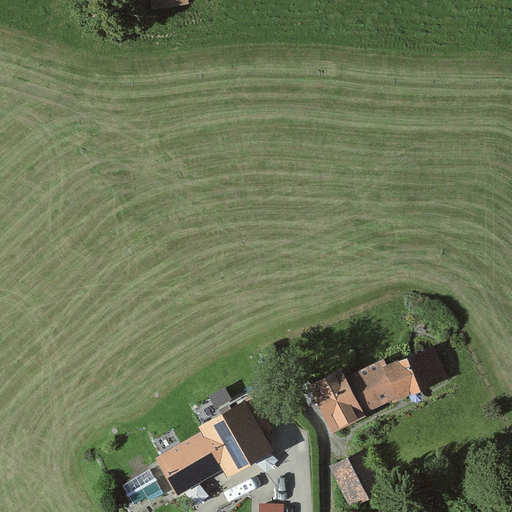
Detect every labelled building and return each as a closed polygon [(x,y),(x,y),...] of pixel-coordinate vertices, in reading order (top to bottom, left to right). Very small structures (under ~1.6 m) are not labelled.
[(194,0),(159,0),(161,10),(196,6),(194,0)] [(359,370),(323,386),(346,433),(458,379),(442,347),(399,367),(396,361),(362,378),(359,370)] [(218,433),(173,457),(194,497),(291,446),(265,398),(213,425),(218,433)] [(374,450),(334,465),(352,510),(391,494),(374,450)] [(136,487),(165,476),(156,454),(128,465),(136,487)]
